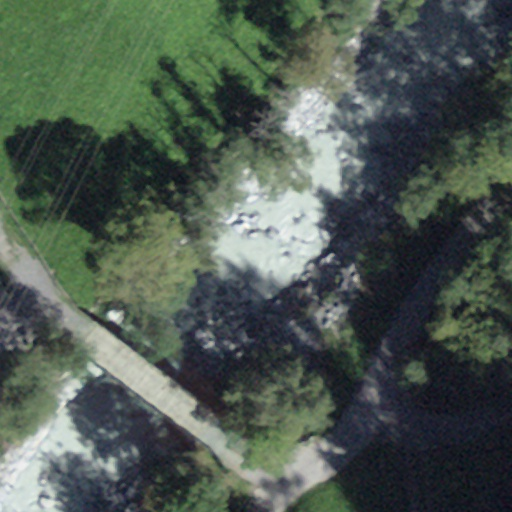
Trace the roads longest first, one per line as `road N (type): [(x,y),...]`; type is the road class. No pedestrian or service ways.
road 1 (unclassified): [(212,438),(279,501),(369,421),(412,280),(511,188)]
road 2 (track): [(62,315),(212,438)]
